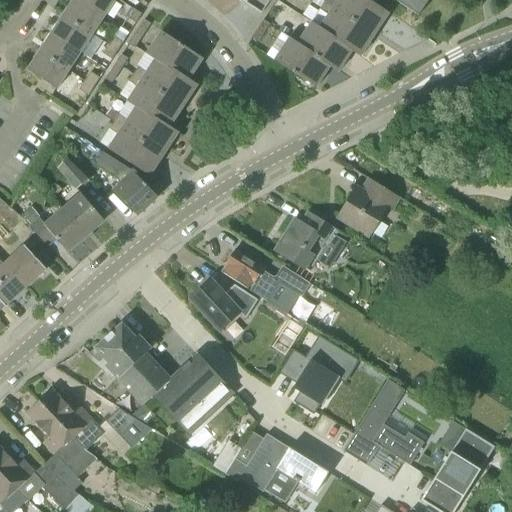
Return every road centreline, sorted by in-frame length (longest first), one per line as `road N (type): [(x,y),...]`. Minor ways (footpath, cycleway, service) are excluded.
road 1 (residential): [(403,499),(268,421),(124,262)]
road 2 (tertiary): [(286,154),(511,39)]
road 3 (tertiary): [(124,262),(286,154)]
road 4 (residential): [(286,154),(239,63),(176,0)]
road 5 (tertiary): [(0,370),(124,262)]
